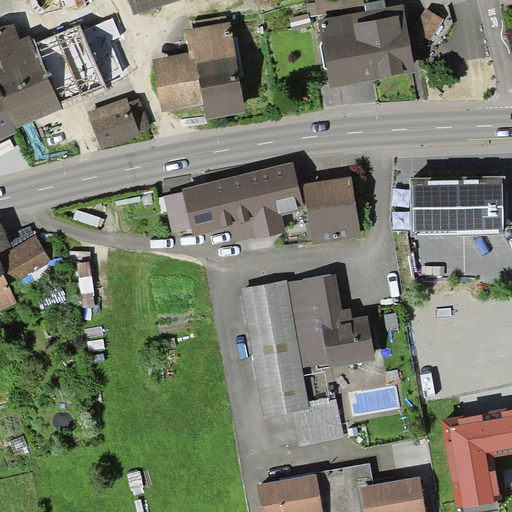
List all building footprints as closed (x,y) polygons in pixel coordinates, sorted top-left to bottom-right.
[(129,0),(134,15),(179,0),(129,0)] [(319,19),(366,10),(365,2),(364,0),(314,0),(315,2),(318,15),(319,19)] [(366,10),(319,19),(322,41),(327,70),(331,88),(416,72),(403,3),(386,7),(384,0),(376,0),(365,2),(366,10)] [(309,16),(318,15),(315,2),(306,3),(307,14),(309,13),(309,16)] [(426,8),(413,30),(430,40),(444,19),(426,8)] [(309,16),(309,13),(307,14),(289,18),(292,30),(312,25),(309,16)] [(194,28),(228,22),(227,15),(193,21),(194,28)] [(113,18),(83,30),(103,81),(124,74),(111,40),(120,37),(113,18)] [(14,22),(0,27),(0,94),(15,128),(62,109),(34,42),(31,35),(21,40),(14,22)] [(186,30),(190,52),(153,59),(162,111),(205,104),(207,118),(246,112),(230,22),(228,22),(194,28),(186,30)] [(80,23),(34,42),(62,109),(107,90),(103,81),(83,30),(80,23)] [(0,139),(17,132),(15,128),(0,94),(0,139)] [(128,98),(88,111),(101,149),(141,135),(140,131),(150,128),(140,98),(129,102),(128,98)] [(293,161),(181,188),(182,191),(191,228),(193,236),(231,227),(234,243),(255,238),(286,231),(282,215),(305,210),(293,161)] [(352,176),(303,183),(312,244),(362,237),(352,176)] [(505,176),(410,178),(411,236),(416,236),(416,234),(459,233),(459,236),(506,235),(505,176)] [(191,228),(182,191),(164,195),(173,232),(191,228)] [(0,221),(0,276),(6,274),(0,261),(0,253),(12,248),(1,221),(0,221)] [(36,236),(12,248),(0,253),(0,261),(6,274),(0,276),(0,310),(17,303),(9,283),(51,261),(36,236)] [(287,279),(241,287),(265,416),(293,411),(299,446),(344,438),(337,399),(309,404),(303,368),(330,363),(331,368),(376,360),(368,315),(353,318),(351,308),(343,309),(336,273),(288,282),(287,279)] [(38,280),(30,284),(33,291),(41,288),(38,280)] [(511,454),(511,407),(441,421),(457,508),(460,507),(497,501),(501,500),(493,458),(511,454)] [(315,474),(317,474),(323,511),(365,511),(361,486),(374,484),(370,463),(315,472),(315,474)] [(323,511),(317,474),(315,474),(257,484),(262,511),(323,511)] [(426,511),(421,476),(374,484),(361,486),(365,511),(426,511)] [(486,511),(499,510),(497,501),(460,507),(460,511),(486,511)]
